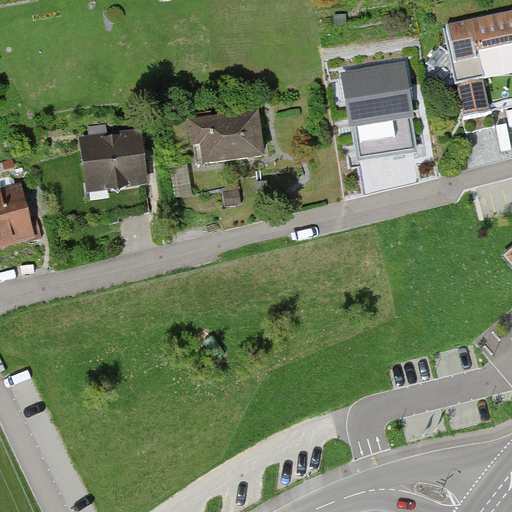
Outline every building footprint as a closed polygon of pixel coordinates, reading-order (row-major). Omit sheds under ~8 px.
[(511,14),(447,29),(444,29),(456,86),(460,85),(465,112),(467,118),(464,119),(467,134),(474,133),(489,130),(496,128),(492,113),(491,107),(511,102),(511,14)] [(402,70),(347,78),(355,130),(359,154),(360,162),(373,160),(416,153),(411,122),(407,96),(402,70)] [(253,117),(186,125),(191,171),(259,163),(253,117)] [(144,139),(85,146),(92,202),(151,194),(144,139)] [(27,190),(0,196),(0,259),(41,249),(27,190)]
